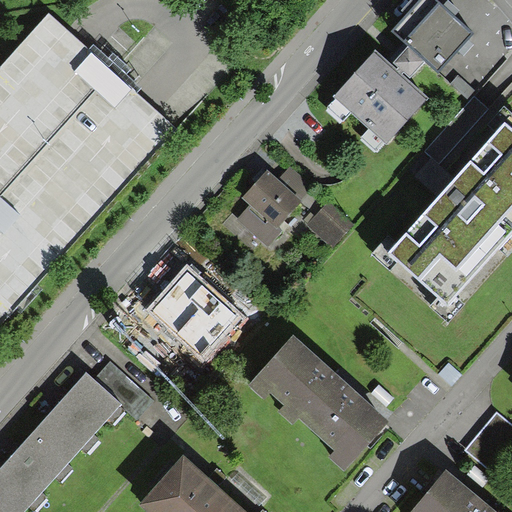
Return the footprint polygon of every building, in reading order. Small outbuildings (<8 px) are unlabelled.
[(375,61),(339,101),(388,145),(424,104),(405,87),(426,64),(438,75),(469,41),(427,4),(397,37),(412,51),(390,75),(375,61)] [(143,101),(49,16),(0,69),(0,321),(174,129),(143,101)] [(459,75),(451,83),(470,100),(474,96),(478,92),(459,75)] [(470,100),(423,152),(439,164),(489,109),(482,103),(474,96),(470,100)] [(511,135),(499,124),(380,257),(440,310),(511,229),(511,135)] [(262,180),(232,217),(271,249),(301,212),(262,180)] [(329,201),(308,224),(332,249),(354,225),(329,201)] [(202,273),(170,311),(211,345),(243,307),(202,273)] [(291,339),(258,377),(354,460),(387,422),(339,380),(291,339)] [(0,470),(0,511),(24,511),(121,406),(87,374),(74,388),(15,454),(0,470)] [(511,424),(497,413),(465,450),(497,475),(511,456),(511,424)] [(186,461),(146,505),(153,511),(243,511),(214,486),(186,461)] [(492,511),(445,474),(414,511),(492,511)]
